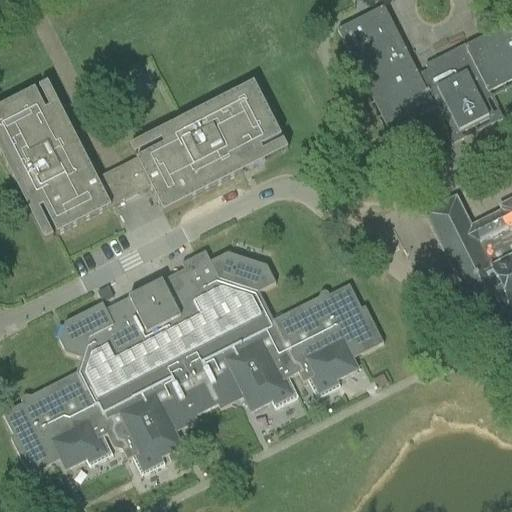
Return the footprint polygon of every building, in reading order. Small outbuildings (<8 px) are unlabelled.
[(352,61),(388,133),(389,134),(432,112),(443,106),(458,135),(488,120),(475,95),(483,91),(485,95),(511,80),(511,25),(464,50),(467,57),(419,82),(383,9),(335,33),(350,62),(352,61)] [(56,238),(149,191),(162,216),(241,176),(235,163),(280,140),(253,86),(181,123),(188,136),(96,183),(69,131),(57,138),(34,93),(0,110),(0,159),(17,193),(30,187),(56,238)] [(511,201),(498,209),(500,214),(469,229),(454,200),(422,216),(463,298),(462,298),(473,319),(487,312),(495,328),(511,319),(511,315),(511,314),(511,313),(511,201)] [(21,407),(1,418),(13,441),(9,443),(28,479),(34,476),(50,468),(58,463),(59,463),(64,473),(85,463),(88,470),(111,459),(102,440),(106,438),(112,451),(121,454),(126,463),(131,461),(140,480),(163,468),(160,461),(180,450),(173,436),(177,435),(186,430),(197,424),(195,420),(217,409),(219,413),(230,407),(239,403),(243,401),(250,415),(270,405),(274,412),(296,400),(287,381),(297,376),(302,386),(306,383),(316,402),(339,391),(335,383),(356,373),(351,362),(352,362),(360,358),(376,350),(358,313),(354,315),(342,292),(328,299),(327,296),(323,294),(319,296),(317,301),(272,324),(258,296),(274,287),(266,269),(226,257),(209,266),(204,256),(180,268),(183,273),(152,289),(136,297),(104,313),(101,307),(63,327),(58,344),(65,358),(79,363),(75,377),(29,400),(24,398),(21,400),(19,404),(21,407)] [(381,378),(372,383),(376,391),(386,386),(381,378)]
